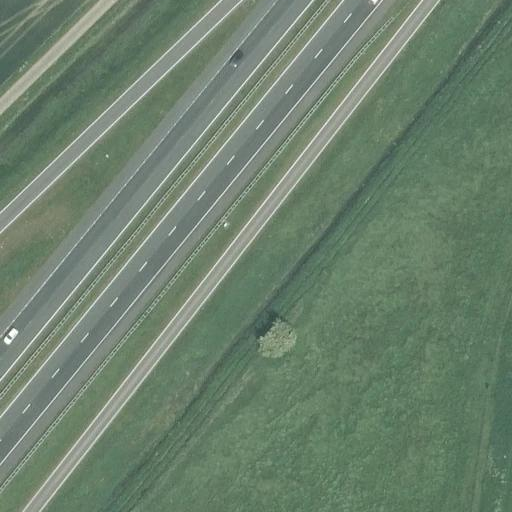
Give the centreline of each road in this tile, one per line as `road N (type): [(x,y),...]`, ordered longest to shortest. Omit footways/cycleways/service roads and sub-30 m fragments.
road 1 (motorway): [(4,511),(84,405),(324,143),(436,0)]
road 2 (motorway): [(0,442),(364,0)]
road 3 (motorway): [(299,0),(0,360)]
road 4 (motorway): [(230,0),(0,222)]
road 5 (unclassified): [(0,103),(106,0)]
